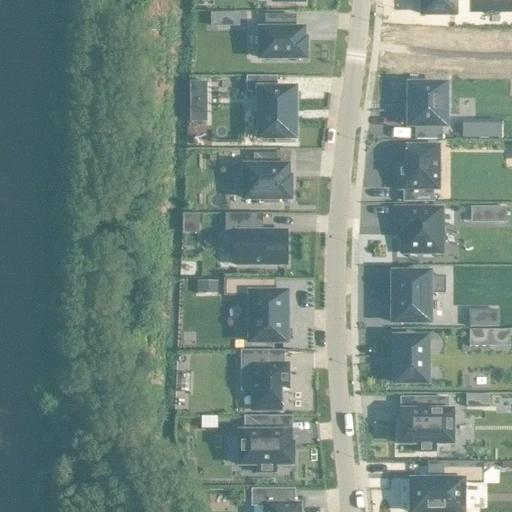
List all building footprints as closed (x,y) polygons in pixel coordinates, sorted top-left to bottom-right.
[(423,0),(424,15),(455,15),(454,0),(423,0)] [(222,14),(211,14),(211,27),(222,27),(222,14)] [(261,31),(261,59),(305,59),(305,42),(303,42),(303,37),(303,32),(295,32),(295,17),(266,17),(266,31),(261,31)] [(247,78),(247,92),(259,92),(259,139),(276,139),(276,143),(290,143),(290,139),(295,139),(294,91),(277,91),(277,78),(247,78)] [(191,83),(190,123),(200,123),(207,123),(207,83),(201,83),(191,83)] [(408,87),(408,127),(414,127),(414,140),(440,140),(440,127),(444,127),(444,87),(408,87)] [(400,166),(400,190),(404,190),(404,202),(434,202),(434,190),(439,190),(439,147),(407,147),(407,166),(400,166)] [(247,168),(247,199),(266,200),(266,204),(280,203),(280,200),(290,200),(290,180),(289,180),(289,168),(281,168),(281,156),(256,156),(256,168),(247,168)] [(507,208),(495,208),(495,223),(507,223),(507,208)] [(397,210),(397,237),(403,237),(403,254),(442,254),(442,210),(397,210)] [(226,215),(226,234),(236,234),(236,265),(286,265),(286,232),(252,232),(252,215),(226,215)] [(394,275),(394,323),(429,323),(429,275),(394,275)] [(224,280),(224,296),(250,296),(250,343),(285,343),(285,295),(274,295),(274,280),(224,280)] [(197,282),(197,294),(218,294),(218,282),(197,282)] [(490,330),(470,330),(470,347),(490,347),(490,330)] [(396,340),(396,384),(427,384),(427,340),(396,340)] [(242,352),(242,368),(253,368),(254,392),(254,411),(282,411),(281,390),(287,390),(287,366),(284,366),(284,352),(242,352)] [(467,395),(467,407),(489,407),(489,395),(467,395)] [(401,425),(401,444),(417,444),(417,452),(436,452),(436,444),(453,444),(453,412),(448,412),(448,399),(415,399),(415,412),(403,412),(403,425),(401,425)] [(240,433),(240,465),(257,465),(257,473),(275,473),(275,466),(292,466),(292,446),(290,446),(290,434),(278,434),(278,418),(244,418),(244,434),(240,433)] [(412,482),(412,511),(462,511),(463,484),(483,484),(483,467),(442,467),(442,482),(429,482),(412,482)] [(249,491),(249,510),(265,510),(265,511),(299,511),(299,505),(294,505),(294,491),(249,491)]
